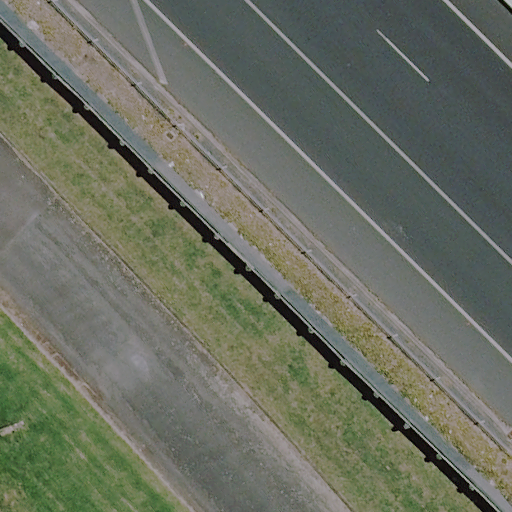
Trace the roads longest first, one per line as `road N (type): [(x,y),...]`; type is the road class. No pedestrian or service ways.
road 1 (motorway): [(511,315),(192,0)]
road 2 (motorway): [(511,168),(341,0)]
